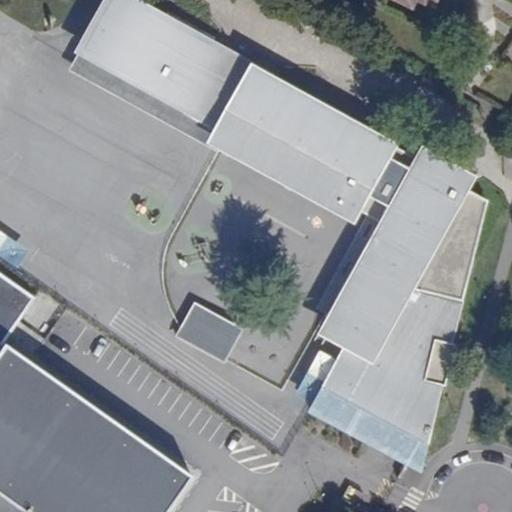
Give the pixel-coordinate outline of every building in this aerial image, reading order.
[(404,291),(454,320),(457,307),(459,307),(483,208),(445,186),(450,177),(454,179),(454,177),(415,155),(404,173),(383,161),(389,150),(269,82),(267,85),(247,73),(247,72),(245,71),(248,66),(209,43),(212,38),(165,12),(161,19),(125,0),(108,0),(79,52),(156,96),(157,94),(210,124),(213,123),(215,122),(216,121),(217,120),(218,119),(219,118),(231,124),(217,149),(332,215),(344,205),(355,195),(382,210),(353,260),(404,291)] [(231,124),(219,118),(218,119),(217,120),(216,121),(215,122),(213,123),(210,124),(157,94),(156,96),(79,52),(71,67),(217,149),(231,124)] [(355,195),(344,205),(365,216),(343,255),(353,260),(382,210),(355,195)] [(296,336),(306,342),(315,326),(324,331),(342,341),(352,324),(384,333),(387,323),(376,320),(368,318),(360,314),(353,312),(346,309),(338,305),(330,301),(353,260),(343,255),(296,336)] [(367,443),(404,291),(353,260),(330,301),(338,305),(346,309),(353,312),(360,314),(368,318),(376,320),(387,323),(384,333),(352,324),(342,341),(302,412),(352,440),(354,436),(367,443)] [(0,364),(10,350),(2,344),(33,299),(0,275),(0,364)] [(454,320),(404,291),(367,443),(412,469),(435,391),(439,392),(451,350),(448,349),(454,320)] [(189,303),(170,336),(183,318),(200,328),(189,348),(216,363),(235,330),(189,303)] [(200,328),(183,318),(170,336),(189,348),(200,328)] [(324,331),(315,326),(306,342),(315,347),(324,331)] [(10,350),(0,364),(0,511),(175,511),(195,482),(10,350)] [(355,511),(373,511),(375,509),(358,500),(352,510),(355,511)]
